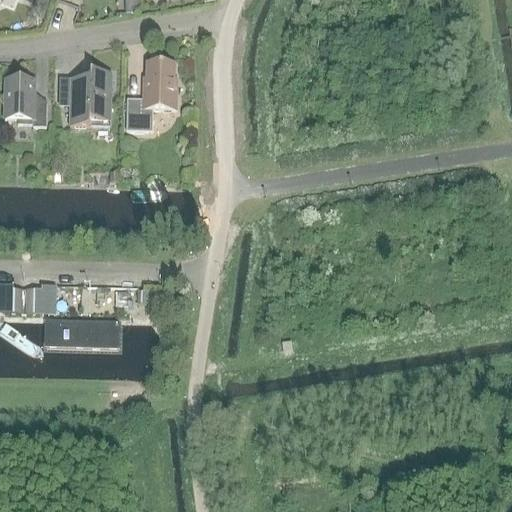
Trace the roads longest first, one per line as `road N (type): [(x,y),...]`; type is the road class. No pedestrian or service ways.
road 1 (residential): [(223,194),(511,149)]
road 2 (unclassified): [(211,275),(192,410),(201,511)]
road 3 (residential): [(228,21),(207,16),(0,47)]
road 4 (residential): [(211,275),(0,269)]
road 5 (unclassified): [(223,194),(228,21)]
